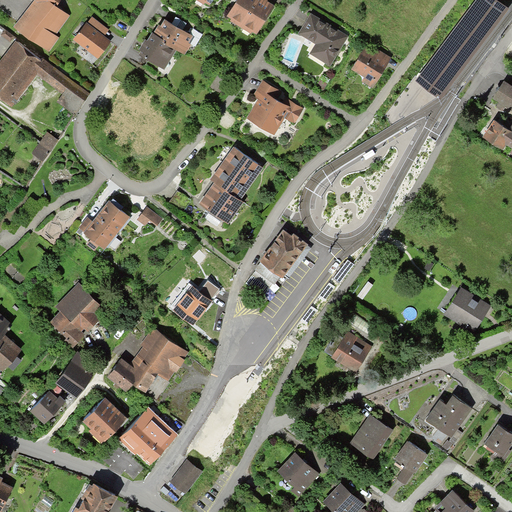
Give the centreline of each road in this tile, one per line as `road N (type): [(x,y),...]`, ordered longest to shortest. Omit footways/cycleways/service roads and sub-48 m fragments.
road 1 (residential): [(360,126),(302,176),(263,233),(230,301),(212,385),(140,496)]
road 2 (residential): [(260,427),(307,340),(405,207),(490,63)]
road 3 (residential): [(152,0),(78,133),(88,155),(130,187),(160,184),(254,61)]
road 4 (residential): [(260,427),(511,333)]
road 5 (residential): [(451,0),(360,126)]
road 6 (residential): [(0,438),(140,496)]
road 7 (residential): [(400,511),(444,467),(511,510)]
road 8 (residential): [(254,61),(360,126)]
